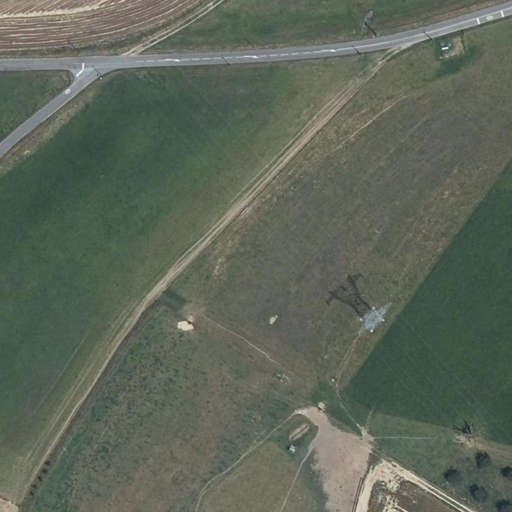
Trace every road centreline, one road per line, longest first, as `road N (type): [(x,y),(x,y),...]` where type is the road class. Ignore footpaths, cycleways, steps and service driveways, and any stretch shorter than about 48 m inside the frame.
road 1 (residential): [(100,61),(367,45),(511,7)]
road 2 (residential): [(100,61),(0,153)]
